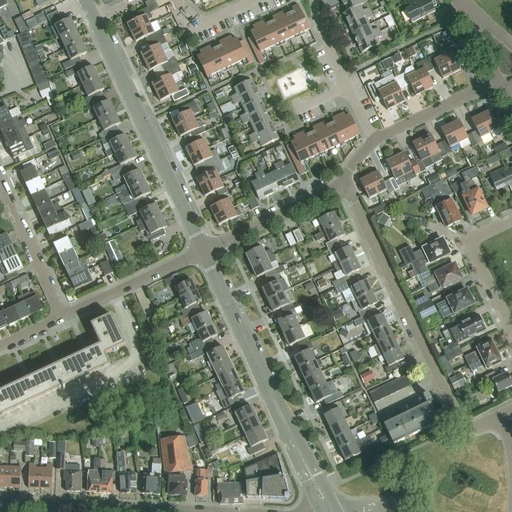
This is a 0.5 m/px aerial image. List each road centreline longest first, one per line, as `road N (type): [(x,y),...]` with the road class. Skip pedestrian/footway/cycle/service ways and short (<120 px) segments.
road 1 (tertiary): [(203,252),(329,511)]
road 2 (tertiary): [(94,20),(203,252)]
road 3 (residential): [(441,379),(343,180)]
road 4 (residential): [(189,511),(0,503)]
road 5 (residential): [(203,252),(343,180)]
road 6 (residential): [(62,317),(203,252)]
road 7 (residential): [(374,141),(501,84)]
road 8 (unclassified): [(511,329),(478,257),(481,242),(511,228)]
